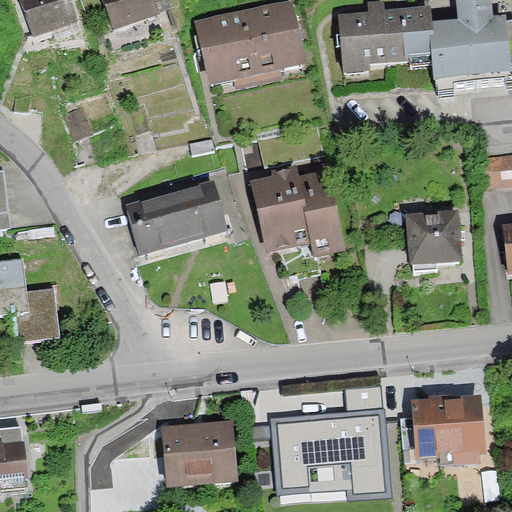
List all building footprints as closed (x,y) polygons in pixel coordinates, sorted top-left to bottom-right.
[(17,0),(28,31),(73,16),(67,0),(17,0)] [(103,0),(111,24),(155,10),(152,0),(103,0)] [(194,22),(208,80),(300,59),(286,0),(194,22)] [(341,15),(345,70),(367,68),(366,60),(408,56),(408,65),(434,63),(430,9),(386,12),(385,0),(376,0),(369,1),(370,13),(341,15)] [(502,87),(500,58),(452,62),(455,91),(502,87)] [(28,104),(30,79),(15,78),(14,103),(28,104)] [(146,124),(139,99),(128,103),(135,127),(146,124)] [(91,128),(84,103),(70,107),(78,132),(91,128)] [(313,160),(306,126),(259,135),(266,169),(313,160)] [(214,142),(191,144),(192,155),(215,153),(214,142)] [(511,158),(484,162),(487,190),(511,186),(511,158)] [(262,225),(269,255),(317,245),(305,189),(303,181),(293,183),(291,174),(276,177),(278,186),(251,191),(255,210),(264,208),(267,224),(262,225)] [(331,183),(305,189),(318,250),(329,247),(330,253),(345,250),(331,183)] [(127,213),(139,259),(225,236),(212,190),(177,200),(176,196),(163,199),(164,203),(127,213)] [(456,214),(407,219),(413,274),(437,272),(436,267),(461,264),(456,214)] [(511,229),(502,231),(507,274),(511,273),(511,229)] [(53,284),(25,287),(21,255),(0,256),(0,311),(8,311),(11,333),(57,328),(53,284)] [(346,390),(348,413),(385,410),(383,387),(346,390)] [(83,407),(83,414),(102,412),(102,404),(83,407)] [(421,449),(422,455),(454,453),(454,464),(477,463),(476,451),(482,451),(480,407),(419,410),(420,420),(421,449)] [(275,422),(282,508),(393,499),(386,413),(275,422)] [(420,420),(403,421),(406,451),(421,449),(420,420)] [(164,435),(168,484),(210,480),(211,487),(236,484),(231,429),(164,435)] [(0,492),(2,492),(1,486),(30,483),(25,432),(0,434),(0,492)]
